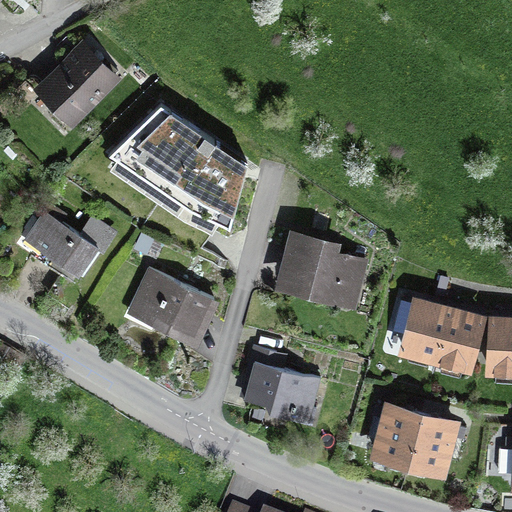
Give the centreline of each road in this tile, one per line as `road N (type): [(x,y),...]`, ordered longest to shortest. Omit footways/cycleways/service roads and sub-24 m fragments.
road 1 (residential): [(272,170),(203,429)]
road 2 (residential): [(203,429),(0,309)]
road 3 (residential): [(410,511),(300,475),(203,429)]
